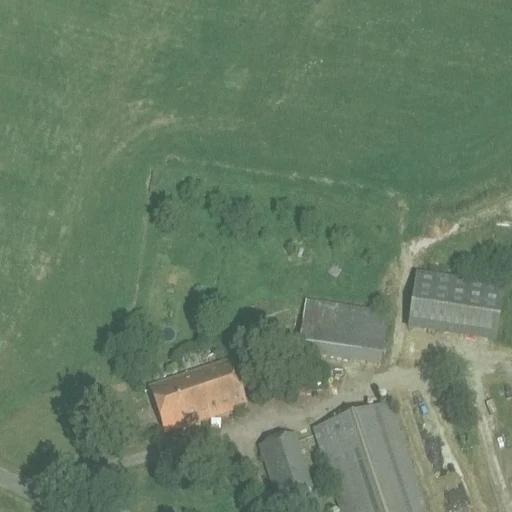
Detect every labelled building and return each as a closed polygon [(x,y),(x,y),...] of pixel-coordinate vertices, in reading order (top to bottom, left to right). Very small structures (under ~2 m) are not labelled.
[(495,342),(503,288),(416,275),(408,329),(495,342)] [(166,434),(246,407),(230,362),(151,389),(166,434)] [(308,397),(313,371),(280,366),(276,391),(308,397)] [(340,511),(425,511),(390,405),(313,430),(340,511)] [(277,501),(312,490),(295,437),(260,448),(277,501)] [(216,476),(210,478),(213,488),(220,485),(221,487),(233,482),(226,463),(213,468),(216,476)]
